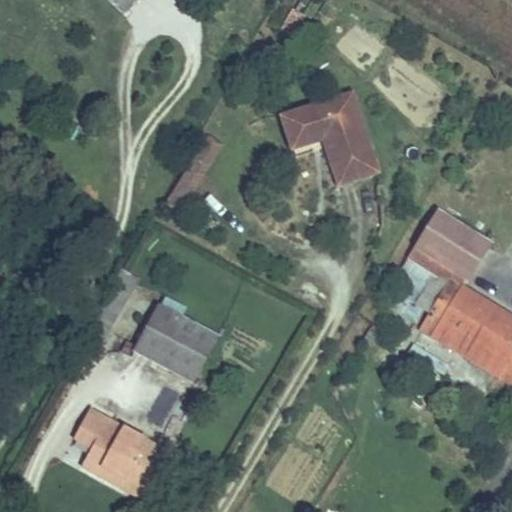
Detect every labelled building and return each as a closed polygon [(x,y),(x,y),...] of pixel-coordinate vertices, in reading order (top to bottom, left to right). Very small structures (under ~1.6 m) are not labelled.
[(287,8),(279,31),(296,36),(303,13),(287,8)] [(352,97),(330,102),(335,116),(356,110),(352,97)] [(335,116),(330,102),(278,116),(290,150),(321,140),(336,186),(375,175),(356,110),(335,116)] [(219,146),(208,140),(172,200),(182,206),(219,146)] [(484,242),(433,210),(411,246),(412,246),(406,257),(448,284),(449,282),(457,287),(484,242)] [(448,284),(425,319),(502,366),(495,375),(511,386),(511,321),(457,287),(449,282),(448,284)] [(187,382),(212,338),(156,308),(132,351),(187,382)] [(502,366),(425,319),(419,327),(495,375),(502,366)] [(88,411),(78,430),(96,437),(95,464),(121,479),(119,488),(138,499),(163,455),(88,411)] [(96,437),(78,430),(73,438),(90,449),(96,437)] [(96,437),(90,449),(85,458),(95,464),(96,437)] [(80,467),(119,488),(121,479),(95,464),(85,458),(80,467)]
